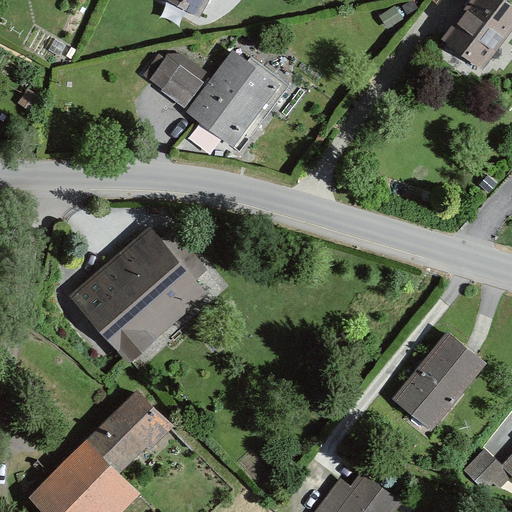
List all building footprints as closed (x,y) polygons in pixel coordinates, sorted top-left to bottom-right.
[(213,0),(177,0),(206,14),(213,0)] [(511,31),(511,0),(475,0),(452,32),(491,60),(511,31)] [(284,80),(236,45),(213,76),(163,39),(138,72),(236,145),(284,80)] [(215,291),(150,218),(70,290),(134,362),(215,291)] [(490,361),(447,329),(393,401),(436,432),(490,361)] [(146,383),(38,489),(61,511),(117,511),(150,480),(135,465),(182,419),(146,383)] [(511,447),(505,457),(484,440),(468,460),(504,489),(511,478),(511,447)] [(394,511),(407,495),(366,465),(354,481),(339,475),(314,508),(320,511),(394,511)]
